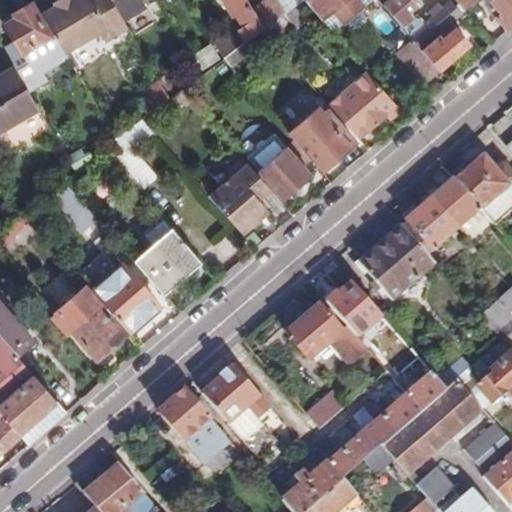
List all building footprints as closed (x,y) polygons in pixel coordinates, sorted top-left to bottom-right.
[(59,3),(41,14),(53,35),(63,52),(100,30),(107,41),(128,29),(111,0),(58,0),(59,3)] [(111,0),(123,18),(142,8),(137,0),(111,0)] [(226,0),(240,24),(236,27),(245,42),(264,29),(252,10),(246,0),(226,0)] [(300,2),(303,0),(265,0),(252,10),(264,29),(300,2)] [(303,0),(321,19),(333,9),(344,22),(348,23),(364,10),(364,5),(359,0),(303,0)] [(387,0),(382,4),(420,48),(475,0),(457,0),(458,1),(452,7),(448,2),(440,9),(437,4),(428,11),(431,16),(417,28),(409,18),(411,16),(408,11),(417,4),(413,0),(387,0)] [(511,0),(496,0),(499,3),(489,12),(506,32),(511,27),(511,0)] [(310,14),(300,2),(264,29),(275,42),(310,14)] [(17,20),(7,26),(23,55),(51,38),(31,4),(14,14),(17,20)] [(214,42),(224,58),(237,48),(245,42),(236,27),(214,42)] [(422,50),(439,69),(469,44),(455,28),(441,40),(437,37),(422,50)] [(424,82),(439,69),(422,50),(420,48),(414,41),(400,53),(424,82)] [(191,59),(200,75),(224,58),(214,42),(191,59)] [(237,48),(224,58),(233,68),(244,59),(237,48)] [(17,58),(11,62),(15,68),(24,83),(30,80),(17,58)] [(76,75),(112,139),(141,118),(146,114),(168,98),(161,85),(135,104),(111,121),(107,115),(98,99),(104,95),(89,67),(76,75)] [(24,83),(15,68),(0,76),(0,133),(40,112),(24,83)] [(328,103),(359,140),(397,107),(366,71),(328,103)] [(183,88),(170,97),(175,103),(187,104),(193,100),(183,88)] [(307,88),(279,106),(290,123),(318,105),(307,88)] [(132,98),(107,115),(111,121),(135,104),(132,98)] [(319,109),(289,134),(293,139),(309,157),(311,155),(323,169),(352,145),(326,116),(324,116),(319,109)] [(121,153),(110,159),(137,190),(154,175),(130,147),(151,131),(141,118),(112,139),(121,153)] [(273,133),(246,155),(258,168),(284,146),(273,133)] [(282,197),(309,176),(284,146),(258,168),(282,197)] [(79,178),(92,170),(81,150),(67,158),(79,178)] [(231,176),(208,196),(242,235),(268,212),(258,201),(270,190),(241,156),(225,169),(231,176)] [(456,184),(479,210),(506,187),(491,170),(482,160),(456,184)] [(511,176),(499,162),(491,170),(506,187),(479,210),(495,228),(511,212),(511,176)] [(454,181),(432,200),(456,230),(479,210),(456,184),(454,181)] [(68,185),(52,194),(83,232),(98,219),(68,185)] [(409,225),(404,229),(426,255),(456,230),(432,200),(406,223),(409,225)] [(163,295),(201,263),(171,229),(134,261),(163,295)] [(426,255),(404,229),(361,267),(380,290),(389,280),(401,292),(434,265),(426,255)] [(78,274),(128,332),(158,306),(108,247),(78,274)] [(480,318),(494,334),(499,339),(511,327),(511,324),(505,315),(511,308),(511,293),(511,292),(480,318)] [(100,306),(72,330),(96,359),(124,335),(100,306)] [(0,334),(18,356),(31,344),(0,307),(0,334)] [(369,354),(347,328),(340,334),(317,308),(286,336),(309,361),(330,343),(353,368),(369,354)] [(500,346),(502,344),(499,339),(494,334),(481,346),(489,355),(500,346)] [(0,336),(0,411),(18,433),(28,445),(66,412),(0,336)] [(489,355),(472,370),(465,377),(491,406),(504,394),(511,403),(511,359),(500,346),(489,355)] [(424,369),(410,352),(400,360),(416,375),(424,369)] [(379,366),(385,373),(386,374),(397,366),(391,357),(379,366)] [(440,381),(449,391),(456,385),(465,377),(472,370),(463,361),(440,381)] [(220,384),(204,397),(229,427),(246,412),(259,425),(274,413),(237,369),(234,373),(228,372),(222,377),(220,384)] [(407,398),(421,414),(446,393),(431,377),(407,398)] [(465,377),(456,385),(482,414),(491,406),(465,377)] [(421,414),(397,435),(381,449),(407,479),(469,426),(483,441),(467,456),(488,479),(484,482),(510,511),(511,511),(511,448),(482,414),(456,385),(449,391),(446,393),(421,414)] [(210,420),(185,392),(159,413),(194,455),(209,444),(197,431),(210,420)] [(334,395),(307,417),(319,431),(346,407),(334,395)] [(382,419),(397,435),(421,414),(407,398),(382,419)] [(0,448),(18,433),(0,411),(0,448)] [(246,412),(229,427),(262,465),(280,449),(259,425),(246,412)] [(381,449),(397,435),(382,419),(355,443),(370,459),(381,449)] [(230,442),(210,420),(197,431),(209,444),(194,455),(203,465),(230,442)] [(370,459),(355,443),(329,465),(343,482),(370,459)] [(453,489),(461,483),(444,459),(436,465),(453,489)] [(343,482),(329,465),(312,479),(305,475),(300,479),(320,501),(343,482)] [(98,508),(101,511),(124,511),(144,495),(120,466),(87,494),(98,508)] [(416,490),(427,501),(434,510),(455,491),(437,471),(416,490)] [(283,504),(289,511),(308,511),(320,501),(300,479),(298,481),(303,486),(283,504)] [(320,501),(308,511),(341,511),(351,504),(360,511),(364,511),(367,509),(343,482),(320,501)] [(435,511),(486,511),(474,499),(468,505),(455,491),(434,510),(435,511)] [(435,511),(434,510),(427,501),(421,507),(425,511),(435,511)]
